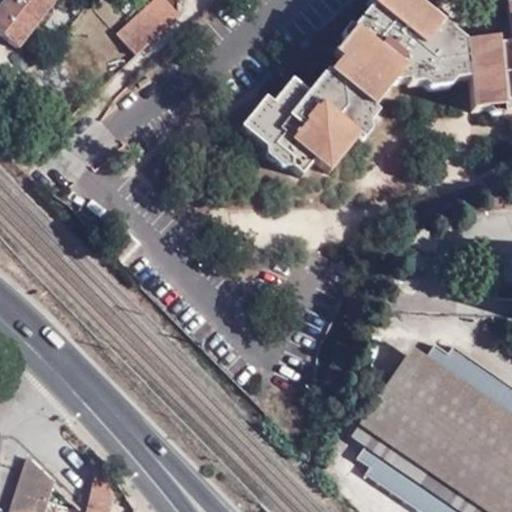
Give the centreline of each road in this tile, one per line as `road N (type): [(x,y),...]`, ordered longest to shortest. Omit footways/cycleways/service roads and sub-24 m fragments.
road 1 (residential): [(23,157),(209,0)]
road 2 (primary): [(219,511),(104,408)]
road 3 (primary): [(0,299),(104,408)]
road 4 (primary): [(104,408),(179,511)]
